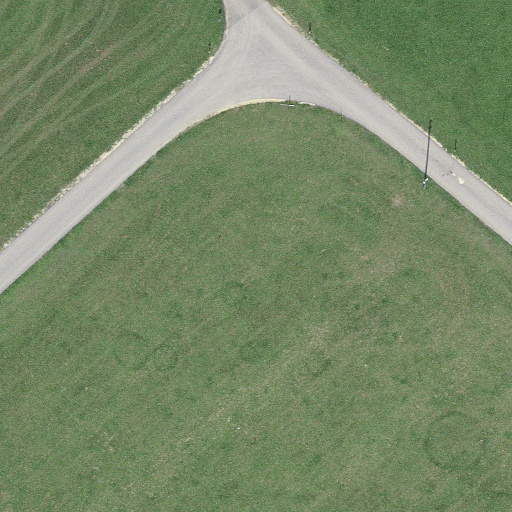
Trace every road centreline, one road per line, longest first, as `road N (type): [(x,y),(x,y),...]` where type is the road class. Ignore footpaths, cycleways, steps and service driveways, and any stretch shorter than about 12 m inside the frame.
road 1 (unclassified): [(283,62),(122,144),(0,272)]
road 2 (unclassified): [(511,204),(415,122),(283,62)]
